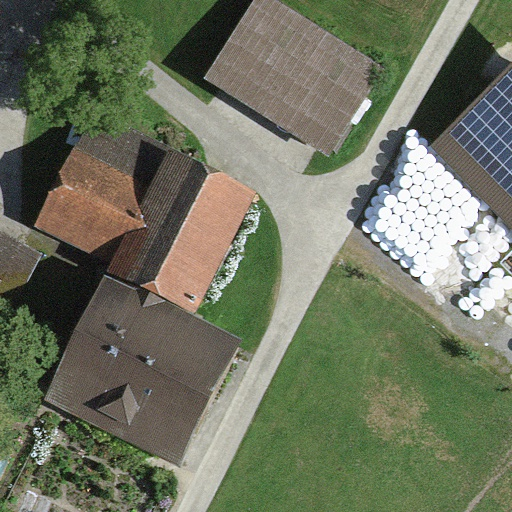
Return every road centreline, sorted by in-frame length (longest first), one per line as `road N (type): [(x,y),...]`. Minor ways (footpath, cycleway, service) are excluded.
road 1 (track): [(188,511),(333,223),(466,0)]
road 2 (track): [(333,223),(239,158),(139,70),(88,0)]
